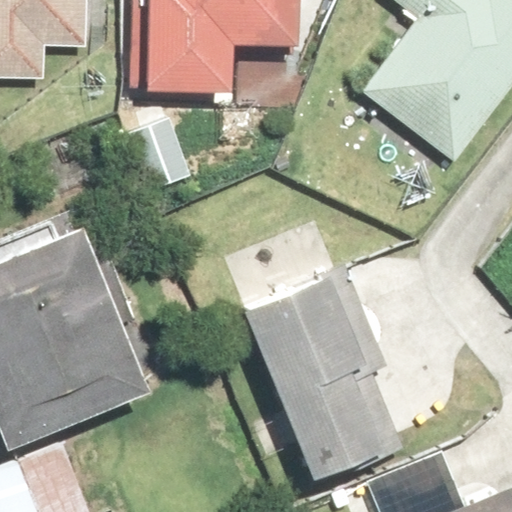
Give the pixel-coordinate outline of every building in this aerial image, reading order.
[(0,0),(0,64),(41,66),(42,34),(82,35),(83,0),(0,0)] [(145,0),(142,70),(226,74),(229,21),(293,24),(294,0),(145,0)] [(451,151),(511,70),(511,0),(410,0),(417,5),(358,81),(451,151)] [(285,69),(232,67),(230,107),(283,109),(285,69)] [(52,207),(0,227),(0,425),(146,368),(81,204),(55,214),(52,207)] [(340,247),(240,285),(305,451),(395,416),(372,357),(382,353),(340,247)] [(6,460),(25,511),(86,511),(59,440),(6,460)] [(0,511),(25,511),(6,460),(0,461),(0,511)] [(511,511),(511,472),(415,511),(511,511)]
